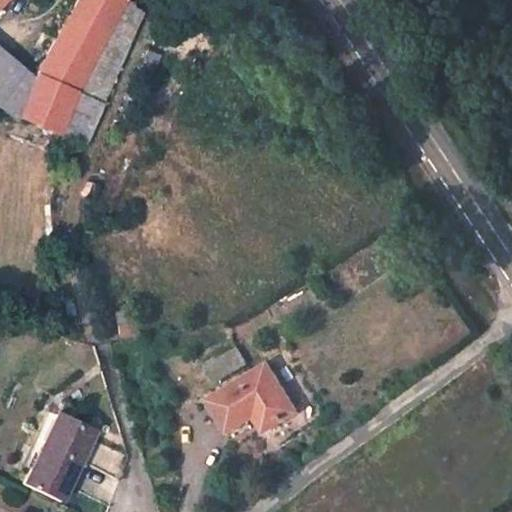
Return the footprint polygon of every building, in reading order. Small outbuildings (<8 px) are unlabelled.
[(65,0),(63,4),(89,25),(94,15),(101,0),(65,0)] [(52,105),(60,88),(89,25),(63,4),(22,84),(52,105)] [(116,24),(94,15),(89,25),(60,88),(80,97),(116,24)] [(52,105),(22,84),(21,85),(0,69),(0,117),(2,119),(43,131),(52,105)] [(282,389),(294,406),(321,387),(283,338),(227,379),(252,411),(282,389)] [(98,421),(60,404),(29,478),(68,494),(98,421)] [(25,511),(0,501),(0,511),(25,511)]
